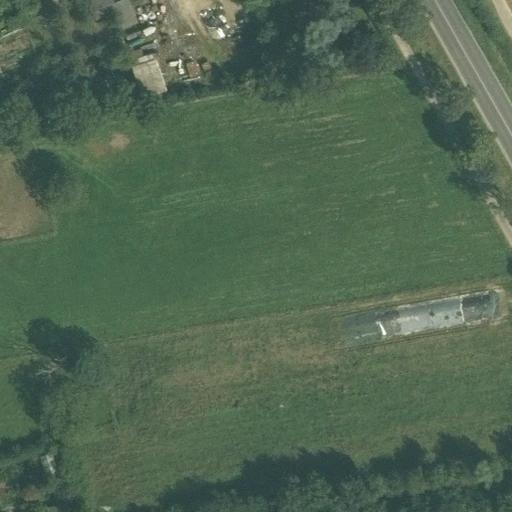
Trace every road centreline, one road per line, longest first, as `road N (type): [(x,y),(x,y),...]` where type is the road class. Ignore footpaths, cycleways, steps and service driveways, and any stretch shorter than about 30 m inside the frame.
road 1 (track): [(375,0),(511,238)]
road 2 (secondary): [(437,0),(511,136)]
